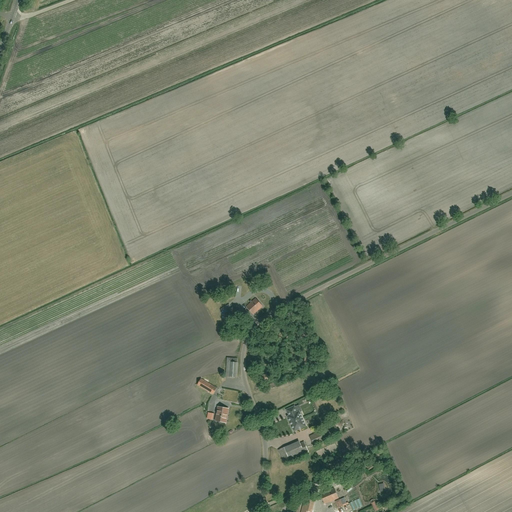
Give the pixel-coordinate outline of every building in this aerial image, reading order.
[(253,315),(263,306),(256,298),(246,307),(253,315)] [(241,324),(247,320),(242,313),(242,314),(235,306),(223,315),(229,323),(237,317),(239,319),(238,320),(241,324)] [(237,378),(238,363),(237,363),(238,358),(227,358),(226,377),(237,378)] [(257,382),(268,379),(266,374),(255,376),(257,382)] [(213,394),(217,388),(201,379),(197,385),(213,394)] [(287,416),(291,424),(294,432),(306,426),(300,412),(298,413),(295,406),(286,410),(288,413),(289,413),(290,415),(287,416)] [(226,423),(228,413),(229,409),(218,407),(216,421),(226,423)] [(314,445),(339,433),(335,424),(310,436),(314,445)] [(284,462),(308,451),(304,441),(300,443),(299,441),(278,450),(284,462)] [(322,486),(331,483),(328,476),(319,479),(322,486)] [(325,504),(339,498),(334,488),(321,494),(325,504)] [(315,500),(316,496),(306,493),(300,511),(311,511),(315,500)] [(344,498),(336,502),(339,508),(340,507),(340,508),(341,507),(347,504),(344,498)]
